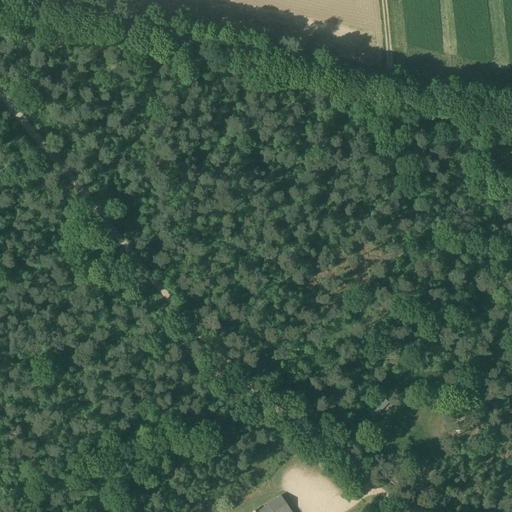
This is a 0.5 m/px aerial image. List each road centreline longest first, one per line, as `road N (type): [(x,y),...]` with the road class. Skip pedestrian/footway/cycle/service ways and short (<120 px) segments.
road 1 (track): [(400,511),(234,364),(0,94)]
road 2 (tertiary): [(511,115),(41,0)]
